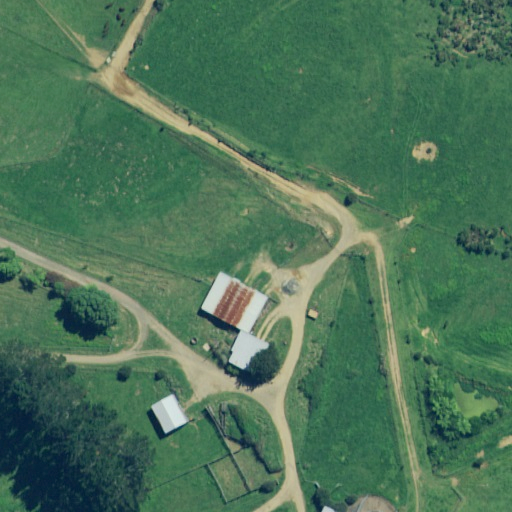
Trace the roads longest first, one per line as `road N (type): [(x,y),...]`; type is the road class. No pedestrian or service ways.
road 1 (track): [(261,511),(286,486),(270,392),(143,316)]
road 2 (unclassified): [(143,316),(102,284),(0,235)]
